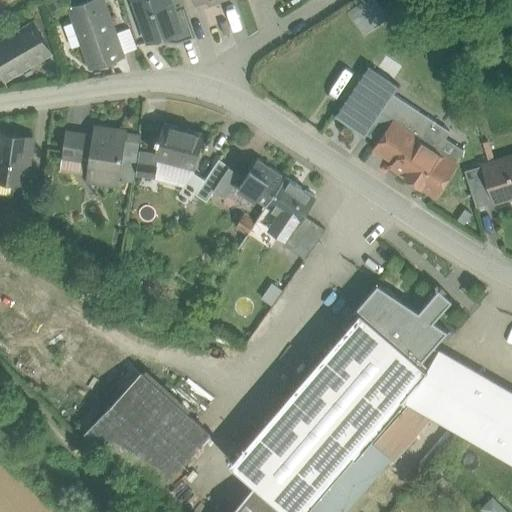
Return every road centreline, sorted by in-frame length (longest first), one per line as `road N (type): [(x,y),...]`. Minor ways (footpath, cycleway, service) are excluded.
road 1 (residential): [(511,273),(217,91)]
road 2 (residential): [(217,91),(160,80),(0,100)]
road 3 (track): [(149,511),(0,373)]
road 4 (residential): [(217,91),(236,56),(327,0)]
